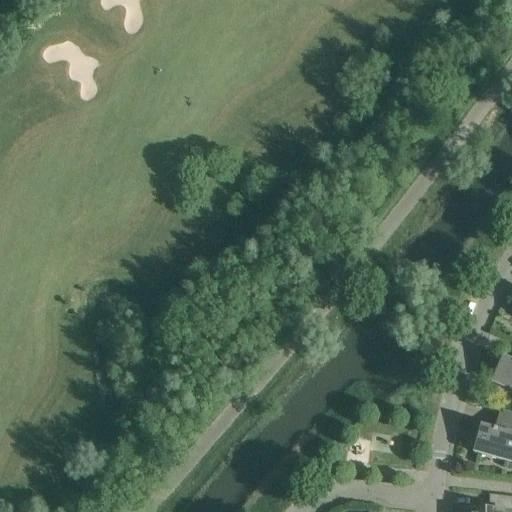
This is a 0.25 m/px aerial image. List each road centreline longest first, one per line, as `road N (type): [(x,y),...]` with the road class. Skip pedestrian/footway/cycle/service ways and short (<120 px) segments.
road 1 (residential): [(434,500),(465,348),(511,256)]
road 2 (residential): [(313,511),(331,491),(434,500)]
